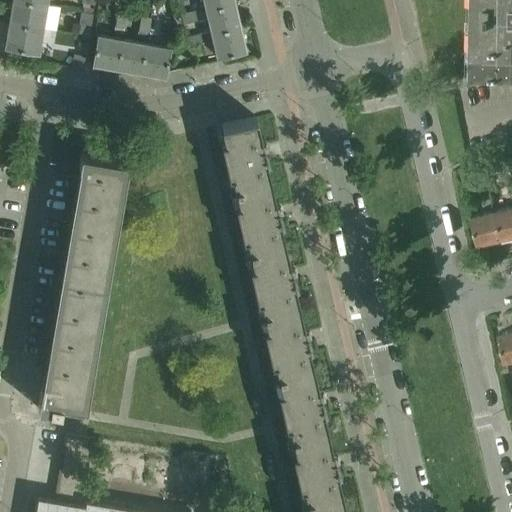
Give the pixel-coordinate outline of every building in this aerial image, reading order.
[(46,5),(17,0),(13,0),(9,24),(42,30),(46,5)] [(234,0),(204,0),(206,10),(235,3),(234,0)] [(511,0),(475,0),(474,53),(511,53),(511,0)] [(235,3),(206,10),(212,33),(240,26),(235,3)] [(197,21),(194,12),(182,15),(184,24),(197,21)] [(79,26),(91,28),(93,15),(82,13),(79,26)] [(116,26),(125,27),(127,15),(118,13),(116,26)] [(147,38),(151,19),(141,17),(139,30),(138,37),(147,38)] [(162,34),(172,36),(174,23),(164,21),(162,34)] [(42,30),(9,24),(5,47),(38,53),(42,30)] [(240,26),(212,33),(217,57),(246,50),(240,26)] [(123,39),(98,35),(93,64),(117,68),(123,39)] [(202,44),(200,35),(187,38),(189,47),(202,44)] [(141,72),(146,43),(123,39),(117,68),(141,72)] [(165,76),(171,48),(146,43),(141,72),(165,76)] [(74,55),(72,68),(83,70),(85,57),(74,55)] [(217,126),(218,128),(232,190),(271,181),(256,118),(217,126)] [(169,142),(150,146),(155,169),(174,165),(169,142)] [(47,389),(42,388),(38,408),(72,414),(73,406),(86,408),(88,396),(87,395),(125,175),(126,175),(128,163),(81,155),(79,167),(85,168),(47,389)] [(506,158),(491,161),(484,163),(486,176),(494,174),(494,173),(509,170),(506,158)] [(484,163),(474,165),(477,178),(486,176),(484,163)] [(271,181),(232,190),(246,250),(285,241),(271,181)] [(500,238),(494,210),(471,215),(468,204),(462,206),(466,225),(472,224),(476,243),(500,238)] [(511,206),(494,210),(500,238),(511,235),(511,206)] [(285,241),(246,250),(260,313),(299,304),(285,241)] [(313,367),(305,332),(299,304),(260,313),(274,375),(313,367)] [(511,358),(511,329),(497,333),(503,360),(498,362),(500,374),(509,372),(506,360),(511,358)] [(313,367),(274,375),(288,437),(327,429),(313,367)] [(327,429),(288,437),(303,500),(342,491),(327,429)] [(65,433),(63,445),(91,450),(93,438),(65,433)] [(91,450),(63,445),(61,458),(89,463),(91,450)] [(89,463),(61,458),(59,471),(87,475),(89,463)] [(87,475),(59,471),(57,484),(84,488),(87,475)] [(84,488),(57,484),(54,498),(82,502),(84,488)] [(346,511),(342,491),(303,500),(305,511),(346,511)] [(159,511),(86,500),(85,504),(82,504),(54,499),(37,496),(37,497),(36,504),(34,511),(159,511)]
